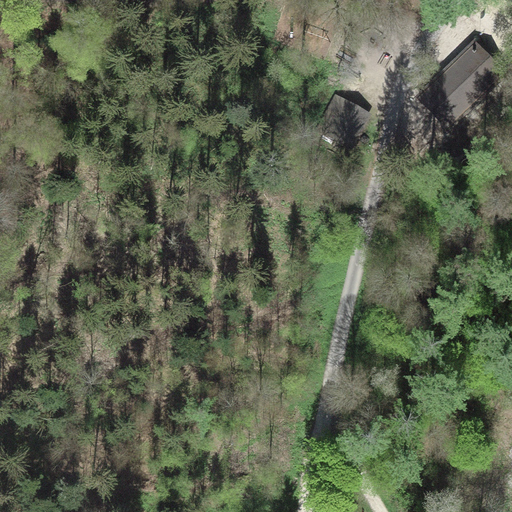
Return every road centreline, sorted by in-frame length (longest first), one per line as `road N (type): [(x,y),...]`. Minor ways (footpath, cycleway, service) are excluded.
road 1 (track): [(452,0),(402,61),(364,188),(324,396)]
road 2 (track): [(380,511),(324,396)]
